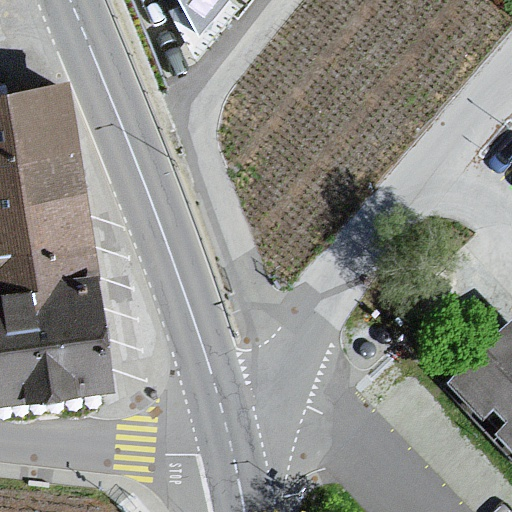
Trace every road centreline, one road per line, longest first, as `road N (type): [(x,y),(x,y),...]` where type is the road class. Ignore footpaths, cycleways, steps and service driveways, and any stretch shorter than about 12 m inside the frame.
road 1 (tertiary): [(65,0),(183,285),(226,440)]
road 2 (unclassified): [(226,440),(297,360),(368,233),(431,160)]
road 3 (residential): [(226,440),(199,454),(0,442)]
road 4 (unclassified): [(431,160),(511,66)]
